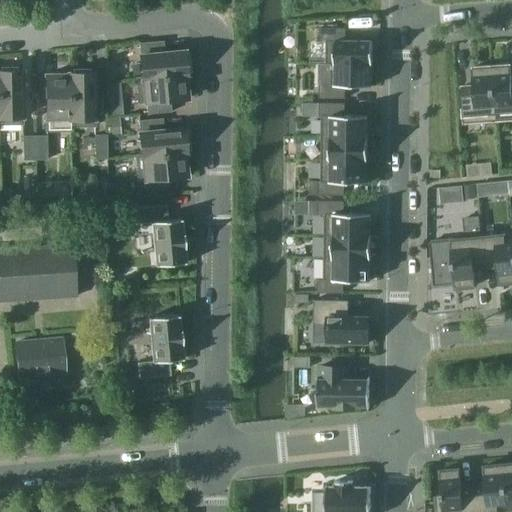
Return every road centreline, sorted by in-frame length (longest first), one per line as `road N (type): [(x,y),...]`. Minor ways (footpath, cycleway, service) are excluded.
road 1 (residential): [(216,455),(219,26),(196,14),(73,27)]
road 2 (residential): [(397,344),(399,14)]
road 3 (tertiary): [(0,476),(216,455)]
road 4 (tertiary): [(216,455),(397,440)]
